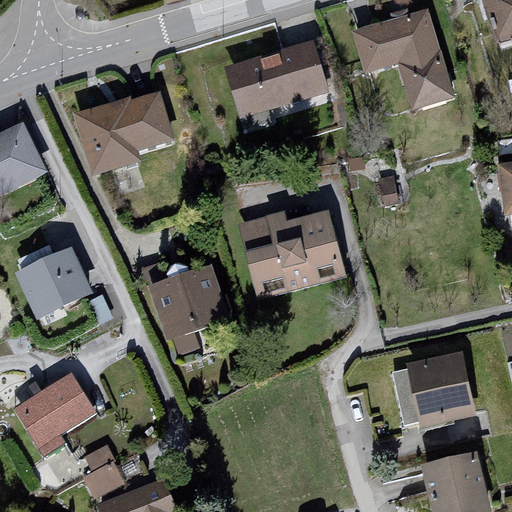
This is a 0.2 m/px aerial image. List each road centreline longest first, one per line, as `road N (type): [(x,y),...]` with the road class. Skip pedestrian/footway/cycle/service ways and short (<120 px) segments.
road 1 (residential): [(43,66),(267,0)]
road 2 (unknown): [(361,341),(511,307)]
